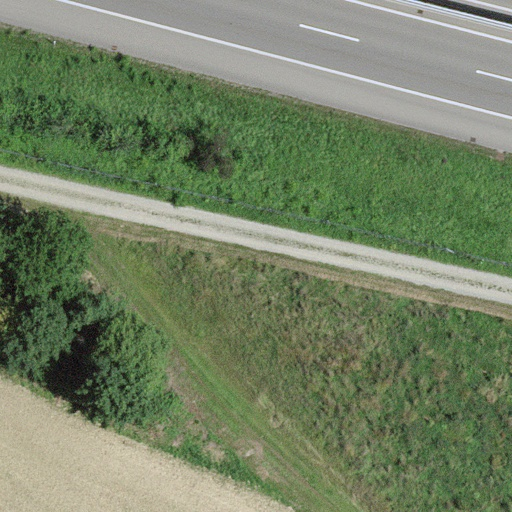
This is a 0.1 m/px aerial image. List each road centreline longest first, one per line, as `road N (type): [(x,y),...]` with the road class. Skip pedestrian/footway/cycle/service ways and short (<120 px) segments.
road 1 (track): [(0,177),(511,293)]
road 2 (motorway): [(203,0),(511,80)]
